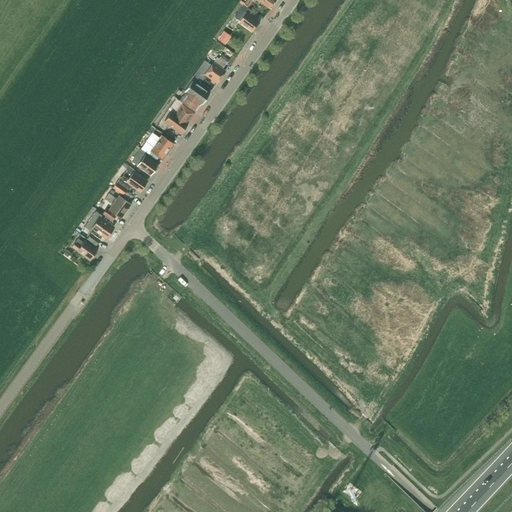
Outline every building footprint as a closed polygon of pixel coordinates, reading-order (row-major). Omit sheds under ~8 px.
[(258,0),(270,8),(275,0),(258,0)] [(252,11),(244,5),(235,17),(241,21),(240,22),(253,31),(260,22),(250,15),(252,11)] [(235,19),(230,26),(234,29),(239,23),(235,19)] [(231,36),(224,31),(218,40),(225,45),(231,36)] [(217,57),(211,65),(204,60),(193,77),(201,82),(206,76),(217,83),(225,71),(222,69),(226,64),(229,60),(221,55),(218,59),(217,57)] [(202,104),(209,94),(199,86),(201,83),(192,76),(183,88),(185,90),(183,93),(184,94),(181,98),(180,100),(195,111),(201,103),(202,104)] [(190,119),(191,119),(193,116),(193,114),(194,113),(182,104),(174,114),(171,112),(164,122),(181,134),(188,124),(187,123),(190,119)] [(164,157),(166,155),(166,153),(173,143),(162,135),(153,148),(146,143),(141,149),(149,154),(148,155),(156,161),(159,157),(161,159),(163,157),(164,157)] [(135,155),(131,161),(137,165),(137,166),(150,175),(153,170),(155,170),(157,167),(157,166),(158,164),(145,155),(146,154),(140,149),(135,155)] [(134,170),(128,166),(126,169),(127,170),(121,178),(120,177),(113,188),(123,195),(127,190),(129,191),(132,186),(139,191),(147,181),(133,172),(134,170)] [(120,218),(131,204),(119,196),(117,199),(109,193),(105,199),(113,205),(109,210),(120,218)] [(106,209),(103,214),(112,221),(116,216),(106,209)] [(105,239),(114,227),(100,217),(101,215),(96,211),(94,214),(84,227),(90,231),(91,229),(105,239)] [(91,233),(87,239),(96,246),(100,240),(91,233)] [(77,240),(72,247),(77,251),(90,260),(97,250),(84,241),(82,244),(77,240)]
